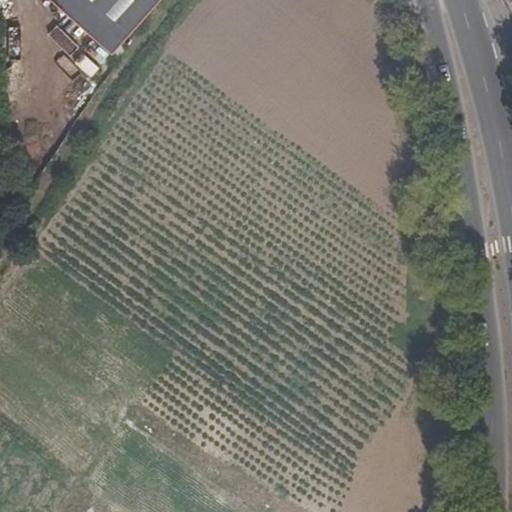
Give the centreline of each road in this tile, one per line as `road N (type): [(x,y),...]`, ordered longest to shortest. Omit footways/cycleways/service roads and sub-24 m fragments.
road 1 (secondary): [(427,0),(460,151),(488,348),(489,511)]
road 2 (secondary): [(511,208),(456,0)]
